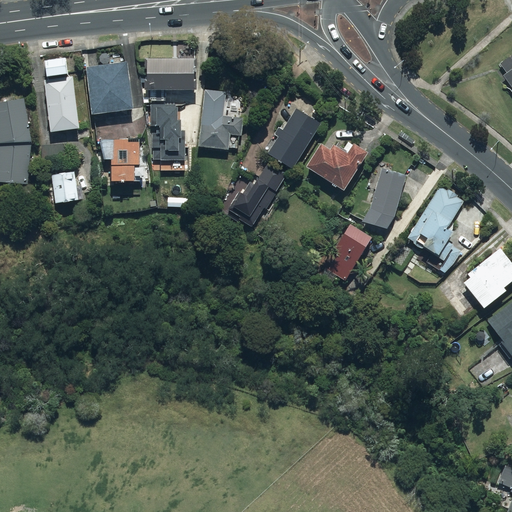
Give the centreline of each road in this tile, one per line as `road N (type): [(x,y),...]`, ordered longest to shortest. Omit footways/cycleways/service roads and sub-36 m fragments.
road 1 (primary): [(175,2),(0,26)]
road 2 (primary): [(351,65),(285,22),(215,8)]
